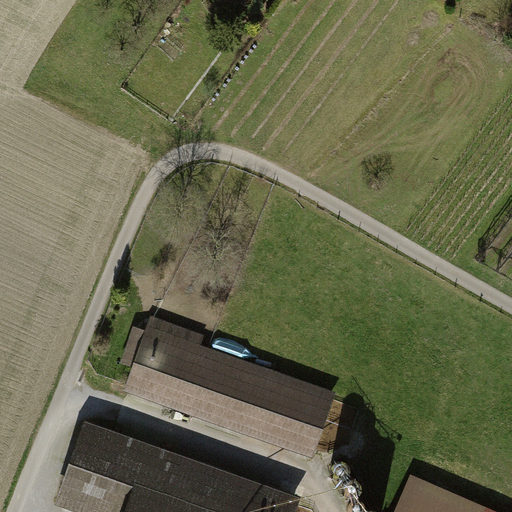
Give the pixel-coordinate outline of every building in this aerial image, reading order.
[(337,384),(155,322),(131,392),(313,454),(337,384)] [(293,511),(300,493),(84,417),(52,505),(70,511),(293,511)] [(327,478),(329,479),(331,480),(334,480),(337,479),(339,477),(341,474),(341,471),(340,468),(339,466),(337,464),(334,463),(331,463),(328,464),(326,466),(325,468),(324,470),(324,473),(325,476),(327,478)] [(502,511),(412,472),(393,511),(502,511)] [(348,498),(350,496),(351,494),(352,492),(352,489),(351,486),(350,484),(348,483),(345,482),(342,483),(340,484),(338,485),(337,488),(336,490),(337,493),(338,495),(340,497),(342,498),(345,498),(348,498)] [(341,511),(358,511),(359,510),(358,507),(357,504),(354,502),(352,501),(349,501),(347,502),(344,503),(342,505),(341,507),(341,511)]
